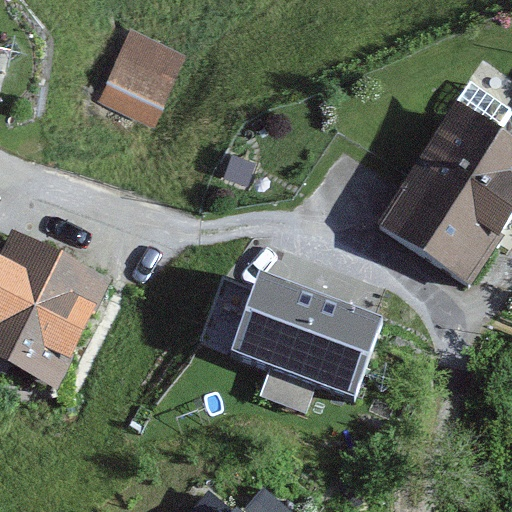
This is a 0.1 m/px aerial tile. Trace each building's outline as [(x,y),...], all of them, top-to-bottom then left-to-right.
[(183,60),(122,37),(96,107),(157,130),(183,60)] [(511,122),(463,93),(377,234),(473,293),(511,229),(511,161),(494,151),(511,122)] [(106,296),(1,253),(0,255),(0,372),(63,398),(106,296)] [(262,299),(220,284),(194,354),(356,413),(386,332),(267,288),(262,299)] [(219,511),(206,501),(197,511),(219,511)]
